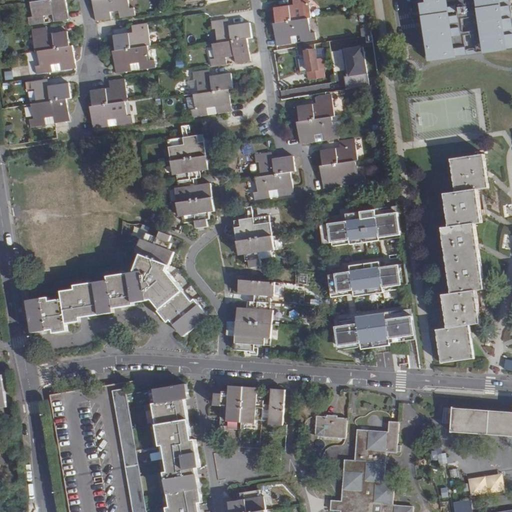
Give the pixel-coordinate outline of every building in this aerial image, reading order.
[(66,0),(45,0),(36,2),(31,2),(33,17),(29,18),(30,25),(45,23),(44,16),(53,14),(54,21),(69,19),(66,0)] [(127,0),(92,0),(96,21),(111,19),(110,12),(119,11),(120,17),(135,15),(134,8),(129,9),(127,0)] [(277,23),(292,20),(309,18),(311,18),(308,0),(292,0),(293,5),(290,5),(274,8),(277,23)] [(501,0),(503,5),(506,4),(506,3),(509,3),(508,0),(419,0),(421,16),(424,16),(424,15),(427,14),(426,5),(457,1),(458,7),(471,4),(470,0),(501,0)] [(503,8),(503,5),(501,0),(470,0),(471,4),(472,12),(503,8)] [(426,5),(427,14),(428,19),(459,14),(458,7),(457,1),(426,5)] [(503,8),(472,12),(459,14),(428,19),(425,19),(425,20),(422,21),(425,45),(427,60),(511,47),(511,24),(510,7),(507,8),(507,9),(504,10),(503,8)] [(292,20),(277,23),(274,23),(278,46),(292,44),(291,37),(300,36),(301,42),(316,39),(315,31),(311,32),(309,18),(292,20)] [(250,23),(230,26),(228,19),(211,21),(213,29),(215,29),(218,43),(232,41),(248,39),(252,38),(250,23)] [(114,36),(116,50),(148,46),(151,45),(147,24),(131,26),(132,33),(114,36)] [(38,52),(70,47),(68,32),(49,35),(48,27),(32,30),(36,52),(38,52)] [(372,28),(361,29),(363,37),(364,36),(373,35),(372,28)] [(232,41),(218,43),(213,44),(215,58),(211,59),(212,67),(227,64),(226,58),(235,56),(236,63),(251,61),(248,39),(232,41)] [(317,59),(315,44),(300,47),(301,59),(306,58),(309,81),(326,78),(324,69),(319,70),(317,59)] [(73,46),(70,47),(38,52),(40,66),(36,66),(37,74),(52,72),(51,64),(60,63),(61,71),(77,68),(73,46)] [(148,46),(116,50),(113,51),(117,73),(132,71),(131,64),(139,63),(140,70),(155,67),(154,60),(150,60),(148,46)] [(365,47),(344,50),(347,70),(351,69),(353,73),(355,88),(371,85),(365,47)] [(325,58),(317,59),(319,70),(324,69),(327,68),(325,58)] [(131,64),(132,71),(140,70),(139,63),(131,64)] [(229,90),(234,89),(232,74),(211,76),(210,70),(193,72),(194,80),(197,79),(199,94),(213,92),(229,90)] [(35,88),(37,103),(67,99),(72,98),(70,83),(49,86),(48,79),(31,82),(32,89),(35,88)] [(92,91),(94,106),(126,101),(128,101),(125,79),(110,81),(111,88),(92,91)] [(229,90),(213,92),(199,94),(194,95),(196,109),(192,110),(193,117),(208,115),(207,108),(216,107),(217,113),(232,111),(229,90)] [(298,106),(300,121),(332,117),(334,117),(331,94),(316,96),(317,103),(298,106)] [(67,99),(37,103),(32,104),(34,119),(30,120),(31,127),(46,124),(45,117),(53,116),(54,123),(70,121),(67,99)] [(126,101),(94,106),(91,106),(94,129),(109,126),(108,119),(117,118),(118,125),(133,123),(132,115),(128,115),(126,101)] [(208,115),(217,113),(216,107),(207,108),(208,115)] [(332,117),(300,121),(297,122),(301,144),(315,142),(314,135),(323,134),(324,140),(339,138),(338,130),(334,131),(332,117)] [(189,172),(199,171),(208,169),(202,134),(168,140),(174,174),(176,174),(178,187),(175,188),(180,216),(182,215),(183,222),(195,220),(197,227),(208,226),(207,218),(209,218),(208,212),(215,211),(210,182),(195,185),(191,185),(190,179),(189,172)] [(314,135),(315,142),(324,140),(323,134),(314,135)] [(321,150),(323,165),(355,160),(358,159),(354,138),(339,140),(340,148),(321,150)] [(258,162),(260,176),(291,172),(296,171),(293,156),(272,159),(271,152),(255,154),(256,162),(258,162)] [(453,160),(457,192),(478,190),(489,188),(485,155),(453,160)] [(355,160),(323,165),(321,165),(324,188),(339,186),(338,179),(347,178),(348,184),(363,182),(362,174),(358,175),(355,160)] [(200,177),(199,171),(189,172),(190,179),(194,178),(200,177)] [(291,172),(260,176),(256,177),(258,191),(254,192),(256,199),(270,197),(269,190),(278,189),(279,196),(294,194),(291,172)] [(445,194),(450,227),(476,223),(482,223),(478,190),(457,192),(445,194)] [(384,208),(375,209),(377,224),(387,222),(384,208)] [(322,225),(325,243),(333,242),(334,247),(351,244),(351,245),(381,240),(381,238),(387,237),(401,235),(397,209),(393,210),(385,211),(387,222),(377,224),(375,209),(347,214),(348,219),(349,227),(334,229),(333,224),(322,225)] [(270,216),(235,221),(240,255),(245,254),(246,261),(249,261),(250,267),(262,266),(261,259),(273,257),(271,251),(275,250),(270,216)] [(349,227),(348,219),(342,219),(343,222),(333,224),(334,229),(349,227)] [(448,261),(452,293),(477,290),(484,289),(476,223),(450,227),(444,228),(448,261)] [(143,237),(137,252),(143,254),(170,265),(176,251),(170,248),(172,243),(169,242),(172,235),(162,231),(159,238),(147,233),(145,239),(143,237)] [(185,336),(192,330),(210,316),(197,299),(193,302),(184,291),(168,270),(170,265),(143,254),(136,272),(110,276),(110,280),(76,286),(77,289),(72,290),(77,321),(81,320),(81,317),(115,312),(115,308),(135,304),(135,302),(154,299),(162,309),(160,311),(169,322),(172,319),(185,336)] [(329,275),(332,297),(355,294),(355,297),(385,293),(385,292),(401,289),(401,286),(409,284),(406,264),(397,265),(398,272),(382,274),(381,265),(381,262),(351,266),(352,272),(334,275),(329,275)] [(387,264),(381,265),(382,274),(398,272),(397,265),(387,266),(387,264)] [(352,272),(351,266),(351,265),(344,266),(344,269),(333,270),(334,275),(352,272)] [(32,275),(25,276),(26,284),(33,283),(32,275)] [(245,347),(254,348),(254,344),(270,345),(273,310),(268,309),(269,296),(274,296),(275,282),(240,279),(238,294),(255,295),(258,296),(257,302),(254,302),(250,302),(250,308),(238,307),(237,322),(228,322),(228,335),(236,335),(235,350),(245,350),(245,347)] [(40,298),(45,330),(54,329),(55,332),(69,331),(68,322),(77,321),(72,290),(63,292),(64,299),(50,301),(49,297),(40,298)] [(444,294),(448,328),(469,325),(481,324),(477,290),(452,293),(444,294)] [(33,332),(45,330),(40,298),(29,300),(33,332)] [(343,326),(337,327),(340,346),(345,346),(345,349),(362,347),(363,351),(392,347),(391,342),(391,339),(416,336),(413,313),(404,314),(404,313),(388,315),(388,313),(359,317),(360,324),(343,326)] [(343,321),(343,326),(360,324),(359,317),(353,317),(353,320),(343,321)] [(469,325),(448,328),(437,330),(442,362),(473,358),(469,325)] [(0,406),(8,405),(3,374),(0,374),(0,406)] [(61,393),(51,395),(71,511),(133,511),(113,391),(126,389),(126,388),(125,382),(108,385),(80,390),(61,393)] [(188,384),(156,389),(158,403),(154,404),(161,444),(164,444),(169,471),(165,472),(171,507),(167,507),(168,511),(200,511),(199,502),(203,502),(197,467),(201,466),(197,438),(193,439),(186,399),(190,398),(188,384)] [(257,408),(257,405),(259,388),(231,386),(230,392),(224,392),(224,394),(216,394),(215,406),(223,406),(222,416),(228,417),(228,421),(256,423),(257,418),(270,419),(270,424),(284,425),(286,390),(272,389),(271,406),(271,409),(264,409),(257,408)] [(133,511),(147,511),(126,389),(113,391),(133,511)] [(511,412),(453,409),(451,433),(511,437),(511,412)] [(328,417),(317,416),(316,436),(345,439),(348,419),(337,418),(338,416),(328,415),(328,417)] [(390,422),(389,432),(398,433),(399,433),(400,422),(390,422)] [(395,484),(384,483),(387,452),(397,453),(398,433),(389,432),(357,430),(355,461),(345,460),(342,501),(341,511),(413,511),(414,507),(393,505),(395,484)] [(438,464),(446,463),(444,453),(436,455),(438,464)] [(469,496),(504,493),(502,475),(468,478),(469,496)] [(258,490),(237,493),(238,501),(229,502),(231,511),(266,511),(264,496),(259,497),(258,490)] [(341,511),(342,501),(332,500),(331,510),(341,511)] [(511,511),(511,510),(500,511),(469,511),(469,509),(472,509),(471,501),(455,504),(456,511),(511,511)]
